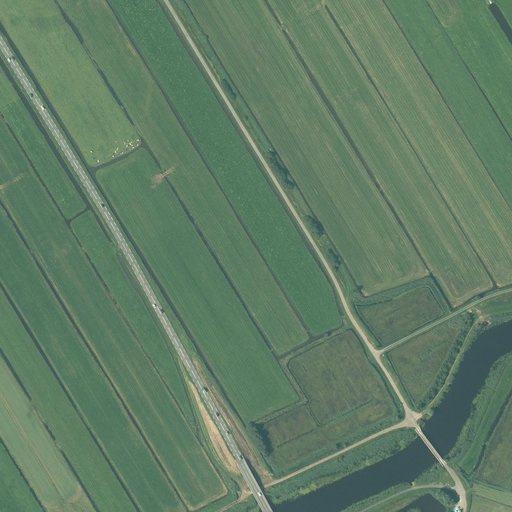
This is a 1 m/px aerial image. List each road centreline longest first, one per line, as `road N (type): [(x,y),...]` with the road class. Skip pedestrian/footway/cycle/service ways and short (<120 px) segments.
road 1 (secondary): [(268,511),(127,251),(0,41)]
road 2 (unclassified): [(410,419),(165,0)]
road 3 (track): [(235,502),(410,419)]
road 4 (track): [(410,419),(443,387),(477,321),(511,310)]
